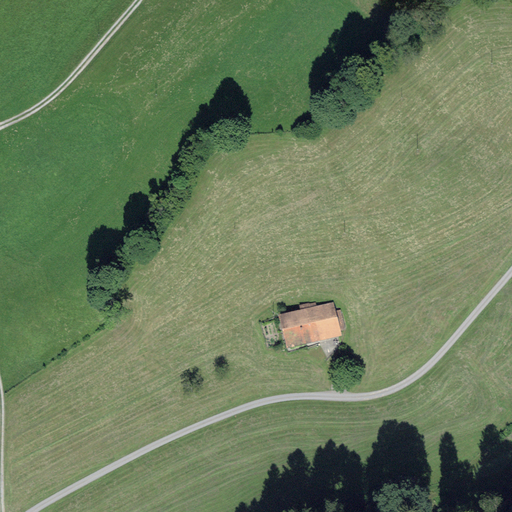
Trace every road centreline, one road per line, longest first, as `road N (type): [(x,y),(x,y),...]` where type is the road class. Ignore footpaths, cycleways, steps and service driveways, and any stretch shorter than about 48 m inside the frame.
road 1 (unclassified): [(511,270),(403,384),(374,395),(253,404),(121,461),(30,511)]
road 2 (track): [(139,0),(48,99),(0,126)]
